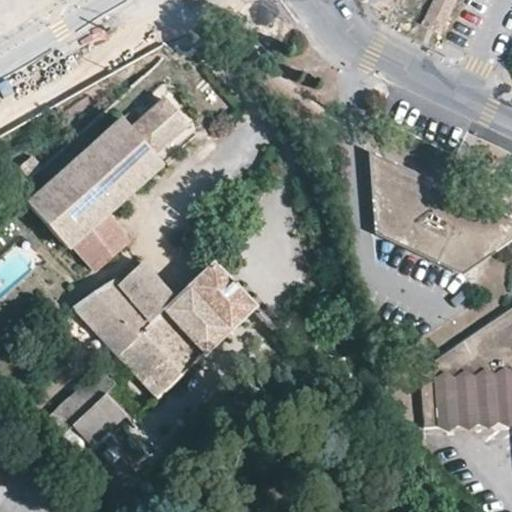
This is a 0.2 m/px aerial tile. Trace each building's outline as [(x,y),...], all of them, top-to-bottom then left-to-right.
[(511,53),(511,26),(499,20),(479,62),(503,73),(511,53)] [(137,90),(149,79),(142,71),(130,82),(137,90)] [(122,118),(27,202),(67,246),(72,242),(107,211),(109,210),(146,176),(151,182),(163,171),(159,166),(162,162),(153,154),(188,123),(166,97),(154,108),(147,101),(125,120),(122,118)] [(492,254),(511,241),(511,216),(368,150),(376,231),(422,254),(464,273),(492,254)] [(107,211),(72,242),(85,257),(95,266),(126,238),(107,211)] [(85,257),(72,242),(67,246),(89,271),(95,266),(85,257)] [(119,352),(131,366),(159,395),(255,305),(213,260),(175,296),(167,288),(141,307),(150,319),(119,352)] [(141,307),(167,288),(143,263),(122,278),(118,279),(115,279),(111,279),(107,277),(74,306),(119,352),(150,319),(141,307)] [(511,300),(425,358),(428,414),(511,409),(511,300)] [(44,419),(58,434),(69,424),(99,397),(103,392),(114,382),(99,367),(44,419)] [(123,413),(103,392),(99,397),(69,424),(89,445),(91,442),(123,413)] [(118,452),(108,442),(98,452),(107,462),(118,452)]
